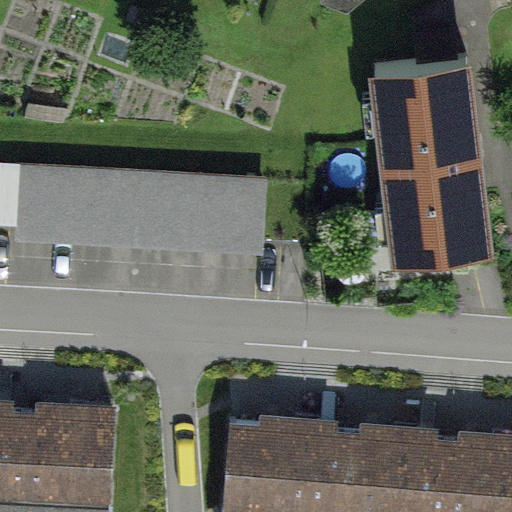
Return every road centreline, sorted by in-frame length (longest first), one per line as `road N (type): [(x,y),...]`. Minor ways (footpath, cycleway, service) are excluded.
road 1 (residential): [(511,344),(172,325)]
road 2 (residential): [(172,325),(184,511)]
road 3 (residential): [(172,325),(0,317)]
